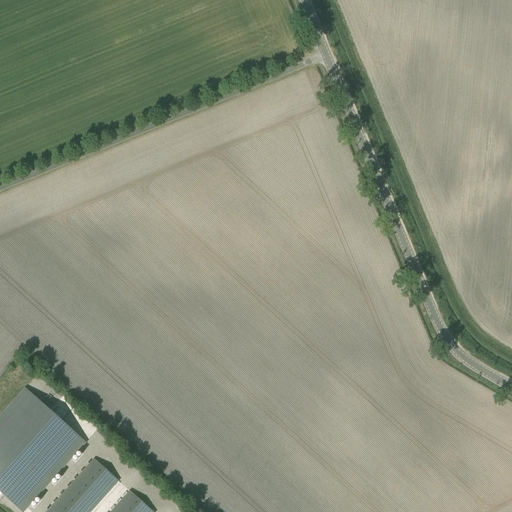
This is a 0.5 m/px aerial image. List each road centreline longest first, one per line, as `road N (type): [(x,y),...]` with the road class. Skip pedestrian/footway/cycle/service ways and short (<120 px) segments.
road 1 (tertiary): [(511,388),(472,365),(443,334),(303,0)]
road 2 (unknown): [(324,50),(0,185)]
